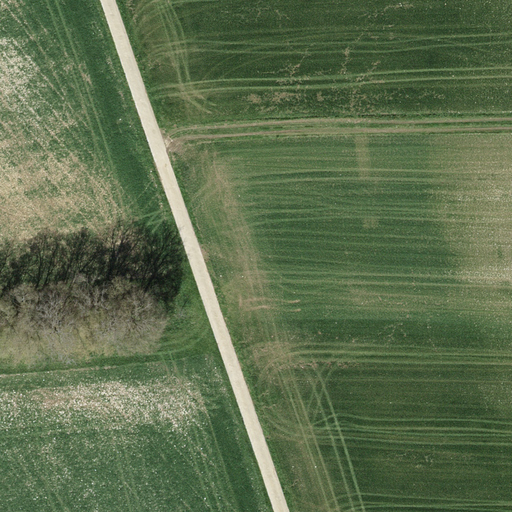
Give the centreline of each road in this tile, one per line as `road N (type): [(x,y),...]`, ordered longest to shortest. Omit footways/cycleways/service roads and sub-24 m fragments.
road 1 (track): [(280,511),(106,0)]
road 2 (track): [(511,126),(222,131),(184,137),(158,154)]
